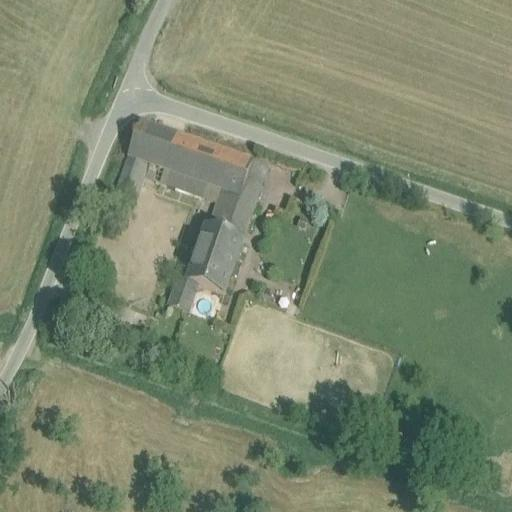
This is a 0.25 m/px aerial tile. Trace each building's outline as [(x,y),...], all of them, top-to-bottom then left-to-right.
[(253,166),(140,127),(128,162),(150,170),(207,190),(226,197),(241,202),(241,201),(253,166)] [(145,183),(150,170),(128,162),(113,204),(135,212),(145,183)] [(253,166),(241,201),(257,206),(269,172),(253,166)] [(150,170),(145,183),(202,203),(207,190),(150,170)] [(207,190),(202,203),(217,208),(207,235),(212,237),(226,197),(207,190)] [(240,242),(244,243),(257,206),(241,201),(241,202),(226,197),(212,237),(238,246),(240,242)] [(238,246),(212,237),(207,235),(206,235),(202,247),(203,247),(193,275),(192,275),(189,285),(188,287),(197,291),(198,290),(224,299),(228,288),(238,260),(242,248),(238,246)] [(188,287),(189,285),(180,282),(170,311),(188,318),(189,317),(188,317),(197,291),(188,287)]
